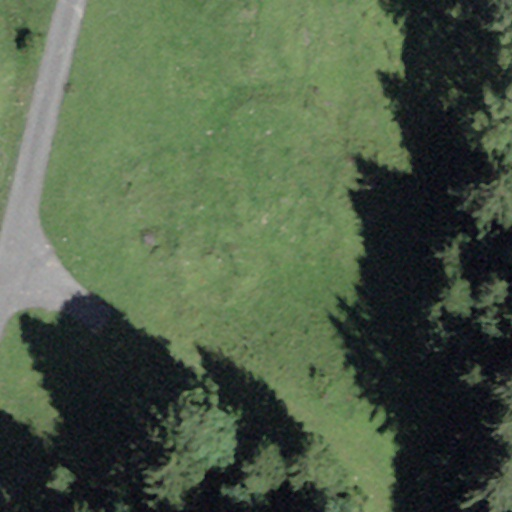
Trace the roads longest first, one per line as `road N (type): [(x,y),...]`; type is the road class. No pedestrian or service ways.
road 1 (track): [(4,238),(140,344),(367,447),(397,511)]
road 2 (track): [(56,0),(0,261)]
